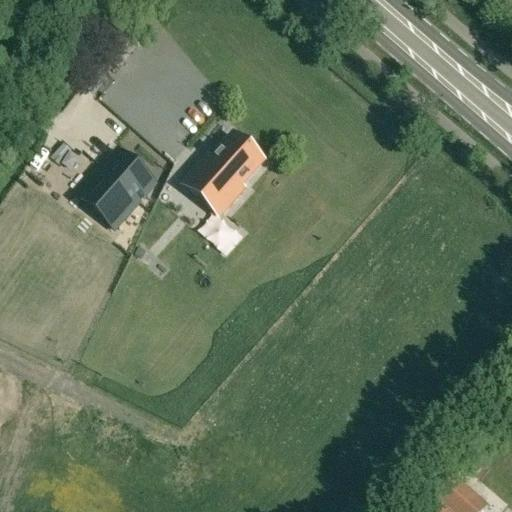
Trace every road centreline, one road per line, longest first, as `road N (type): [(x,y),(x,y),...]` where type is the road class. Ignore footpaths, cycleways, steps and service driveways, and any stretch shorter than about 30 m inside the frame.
road 1 (primary): [(336,0),(511,153)]
road 2 (primary): [(511,99),(393,0)]
